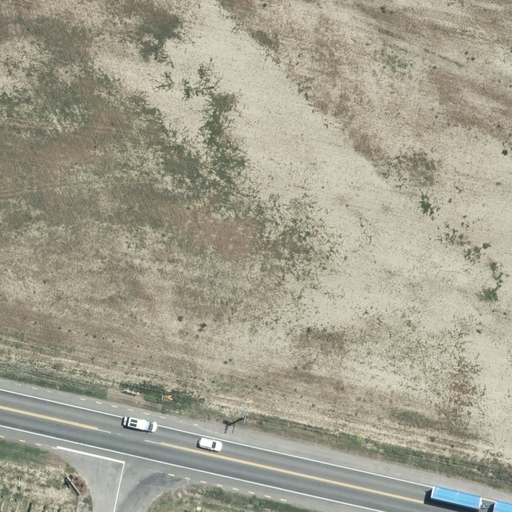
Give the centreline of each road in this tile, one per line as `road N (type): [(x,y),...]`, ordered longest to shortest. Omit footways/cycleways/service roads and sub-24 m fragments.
road 1 (trunk): [(129,435),(485,511)]
road 2 (trunk): [(0,405),(129,435)]
